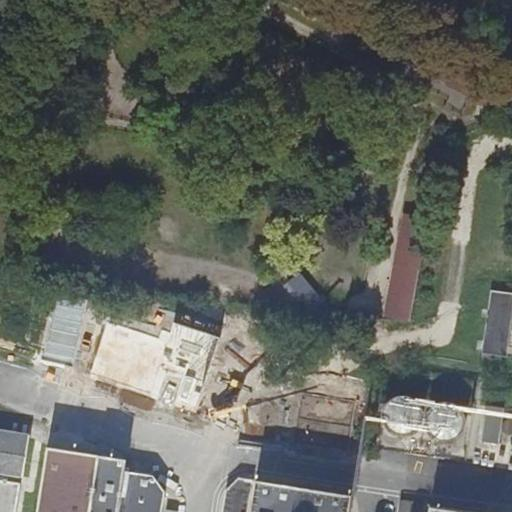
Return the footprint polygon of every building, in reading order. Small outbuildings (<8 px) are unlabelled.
[(101,14),(88,5),(75,22),(88,32),(101,14)] [(511,113),(511,38),(493,74),(463,58),(447,87),(509,119),(511,113)] [(63,203),(42,208),(50,233),(70,227),(63,203)] [(429,220),(401,215),(381,318),(409,324),(429,220)] [(317,293),(302,276),(286,289),(300,306),(317,293)]
